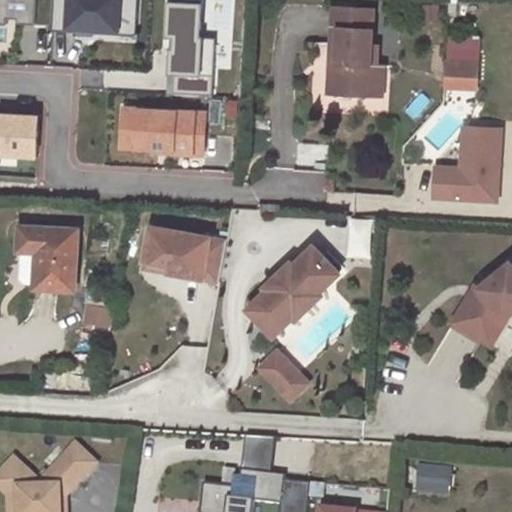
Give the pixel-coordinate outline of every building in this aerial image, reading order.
[(0,0),(0,15),(9,16),(35,17),(35,22),(53,23),(53,0),(0,0)] [(53,0),(53,23),(52,25),(69,26),(69,31),(77,31),(77,26),(94,27),(94,32),(119,34),(119,16),(139,17),(139,0),(53,0)] [(201,0),(168,0),(166,36),(174,36),(174,49),(171,49),(169,73),(174,73),(173,94),(212,96),(215,37),(199,36),(201,0)] [(370,58),(376,60),(378,39),(371,38),(374,4),(331,2),(325,90),(367,93),(370,58)] [(9,16),(0,15),(0,23),(9,24),(9,16)] [(119,16),(119,34),(135,34),(135,32),(138,32),(139,17),(119,16)] [(478,59),(445,57),(444,72),(477,74),(478,59)] [(383,60),(376,60),(370,58),(367,93),(381,94),(383,60)] [(477,74),(444,72),(443,86),(476,88),(477,74)] [(137,109),(123,108),(122,125),(136,125),(137,109)] [(136,125),(122,125),(121,147),(157,149),(174,150),(174,153),(203,154),(204,133),(194,133),(195,112),(137,109),(136,125)] [(205,112),(195,112),(194,133),(204,133),(205,112)] [(0,162),(46,162),(46,116),(0,116),(0,162)] [(495,200),(498,128),(467,127),(460,134),(458,169),(433,168),(432,198),(495,200)] [(375,217),(349,216),(347,258),(373,259),(375,217)] [(79,229),(21,224),(18,249),(21,249),(18,276),(23,282),(33,283),(32,287),(71,291),(79,229)] [(149,227),(143,262),(168,266),(166,274),(218,283),(226,241),(149,227)] [(265,290),(245,309),(271,336),(291,317),(294,320),(320,295),(318,292),(338,273),(311,246),(292,265),(289,262),(263,287),(265,290)] [(168,266),(143,262),(142,269),(166,274),(168,266)] [(455,323),(483,340),(497,316),(500,314),(511,315),(511,314),(511,264),(510,263),(480,287),(477,285),(455,323)] [(111,323),(113,310),(95,308),(94,322),(111,323)] [(483,340),(493,346),(511,315),(500,314),(497,316),(483,340)] [(276,350),(258,367),(289,400),(307,383),(276,350)] [(246,436),(241,470),(271,474),(276,438),(246,436)] [(95,463),(75,445),(66,455),(86,473),(95,463)] [(86,473),(66,455),(40,483),(28,472),(15,486),(29,498),(18,510),(17,511),(60,511),(59,502),(64,497),(86,473)] [(14,458),(0,473),(0,488),(8,496),(8,511),(17,511),(18,510),(29,498),(15,486),(28,472),(14,458)] [(222,486),(233,487),(234,475),(235,469),(224,468),(222,486)] [(280,511),(306,511),(310,484),(284,481),(285,476),(271,474),(241,470),(241,476),(234,475),(233,487),(222,486),(204,484),(200,511),(253,511),(254,501),(281,504),(280,511)]
